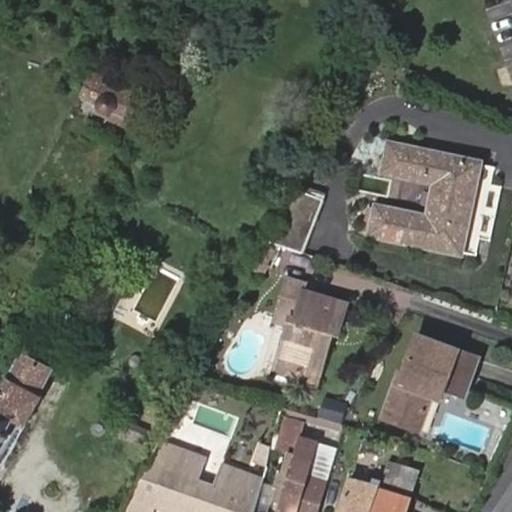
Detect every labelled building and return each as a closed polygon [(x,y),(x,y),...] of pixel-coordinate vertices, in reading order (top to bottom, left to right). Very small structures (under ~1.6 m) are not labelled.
[(101,64),(82,99),(132,126),(151,90),(101,64)] [(457,255),(477,166),(392,146),(386,172),(436,184),(429,219),(378,208),(378,211),(369,209),(364,231),(371,233),(371,236),(457,255)] [(324,202),(298,192),(270,244),(303,254),(324,202)] [(298,371),(296,378),(317,385),(333,332),(337,333),(346,303),(306,291),(307,284),(289,278),(277,316),(290,320),(277,365),(298,371)] [(420,335),(407,373),(403,383),(398,381),(386,417),(421,429),(433,394),(437,383),(445,386),(465,392),(473,370),(468,368),(473,353),(420,335)] [(478,355),(473,353),(468,368),(473,370),(478,355)] [(21,360),(15,371),(0,398),(0,467),(4,466),(43,396),(38,393),(49,370),(45,364),(33,358),(21,360)] [(274,372),(296,378),(298,371),(277,365),(274,372)] [(403,383),(407,373),(402,371),(398,381),(403,383)] [(441,397),(445,386),(437,383),(433,394),(441,397)] [(322,511),(331,479),(309,473),(318,441),(299,436),(287,477),(293,479),(291,489),(284,487),(277,511),(322,511)] [(226,464),(162,442),(124,511),(141,511),(147,504),(169,511),(258,511),(266,478),(226,464)] [(269,466),(273,451),(262,448),(257,462),(269,466)] [(229,456),(226,464),(266,478),(268,470),(229,456)] [(420,472),(391,462),(385,481),(414,491),(420,472)] [(293,479),(287,477),(284,487),(291,489),(293,479)] [(353,479),(342,511),(371,511),(379,488),(353,479)] [(409,511),(414,499),(379,488),(371,511),(409,511)]
